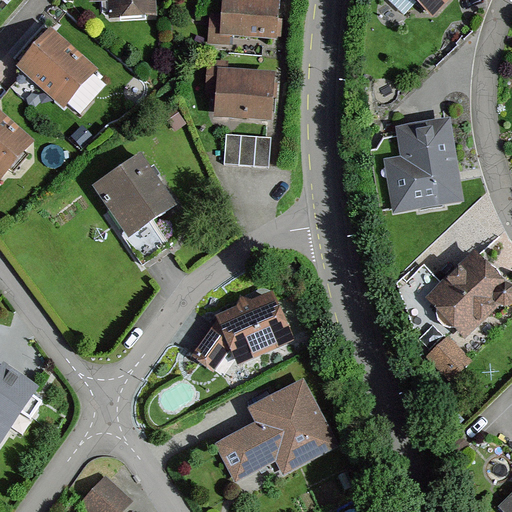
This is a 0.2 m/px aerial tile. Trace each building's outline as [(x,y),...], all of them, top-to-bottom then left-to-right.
[(147,0),(112,0),(113,16),(148,14),(147,0)] [(226,46),(227,36),(271,39),(274,0),(229,0),(226,35),(211,34),(210,45),(226,46)] [(414,0),(414,1),(425,12),(432,12),(443,0),(414,0)] [(89,73),(48,37),(21,67),(62,103),(89,73)] [(221,116),(266,119),(269,79),(224,76),(221,116)] [(173,112),(165,118),(173,130),(182,125),(173,112)] [(0,173),(26,144),(0,121),(0,173)] [(444,126),(399,134),(407,179),(390,182),(395,210),(456,200),(444,126)] [(239,138),(224,136),(222,166),(237,167),(239,138)] [(254,139),(239,138),(237,167),(252,168),(254,139)] [(269,140),(254,139),(252,168),(267,170),(269,140)] [(122,240),(140,266),(167,248),(149,223),(171,208),(138,159),(94,189),(108,211),(116,206),(134,232),(122,240)] [(506,288),(500,287),(473,259),(429,301),(439,311),(437,316),(438,321),(442,325),(447,327),(453,325),(462,335),(495,304),(499,306),(503,307),(507,306),(510,303),(511,297),(511,296),(511,292),(506,288)] [(288,267),(279,274),(291,289),(300,282),(288,267)] [(242,305),(238,313),(220,322),(237,361),(286,339),(268,300),(250,308),(242,305)] [(0,438),(32,392),(0,370),(0,438)] [(276,455),(284,470),(329,446),(299,389),(253,413),(261,427),(221,449),(236,476),(276,455)] [(466,447),(457,437),(446,447),(455,457),(466,447)] [(104,485),(103,483),(82,505),(89,511),(117,511),(125,504),(104,485)]
